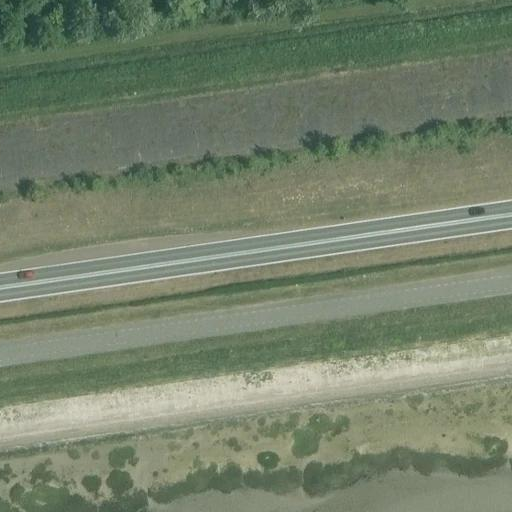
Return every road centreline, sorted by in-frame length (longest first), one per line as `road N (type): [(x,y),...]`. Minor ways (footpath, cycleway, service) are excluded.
road 1 (trunk): [(0,290),(511,217)]
road 2 (unclassified): [(0,355),(511,282)]
